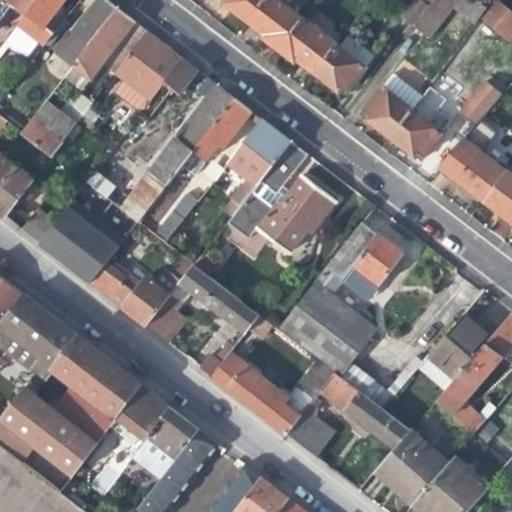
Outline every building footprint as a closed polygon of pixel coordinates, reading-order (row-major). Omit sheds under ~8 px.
[(36,0),(38,1),(38,0),(0,0),(0,20),(15,0),(36,0)] [(64,0),(38,0),(38,1),(20,24),(46,44),(54,34),(45,26),(64,0)] [(108,2),(105,0),(98,0),(56,53),(75,67),(119,10),(108,2)] [(220,0),(230,7),(247,20),(262,0),(220,0)] [(277,46),(280,48),(303,19),(313,6),(304,0),(262,0),(247,20),(264,33),(263,35),(267,39),(268,42),(274,46),(277,46)] [(413,0),(402,15),(414,25),(433,0),(413,0)] [(475,24),(480,19),(487,8),(477,0),(433,0),(414,25),(430,38),(454,8),(475,24)] [(498,0),(493,0),(487,8),(502,20),(511,10),(498,0)] [(501,37),(510,26),(502,20),(487,8),(480,19),(501,37)] [(92,81),(108,61),(127,35),(136,23),(119,10),(75,67),(92,81)] [(511,10),(502,20),(510,26),(511,27),(511,10)] [(299,60),(316,73),(337,45),(303,19),(280,48),(284,51),(283,53),(290,58),(292,57),(297,61),(299,60)] [(108,61),(120,70),(148,33),(136,23),(127,35),(108,61)] [(165,83),(184,60),(166,47),(148,33),(120,70),(117,74),(152,101),(165,83)] [(347,37),(339,47),(366,68),(373,58),(347,37)] [(345,95),(366,68),(339,47),(337,45),(316,73),(331,84),(345,95)] [(200,72),(184,60),(165,83),(173,90),(181,96),(200,72)] [(85,90),(92,81),(75,67),(68,76),(85,90)] [(375,125),(391,137),(412,110),(420,99),(392,77),(382,89),(381,89),(361,114),(375,125)] [(501,95),(487,83),(460,113),(474,126),(501,95)] [(184,143),(178,138),(152,172),(169,186),(191,158),(236,100),(218,86),(204,105),(190,123),(195,127),(184,143)] [(0,117),(8,123),(23,135),(29,127),(35,121),(36,119),(5,95),(2,100),(0,101),(0,117)] [(432,109),(420,99),(412,110),(424,119),(432,109)] [(224,150),(254,114),(243,105),(236,100),(191,158),(195,161),(199,156),(207,162),(214,153),(219,147),(224,150)] [(36,119),(35,121),(64,143),(78,125),(48,102),(36,119)] [(432,109),(424,119),(442,134),(451,123),(432,109)] [(421,160),(442,134),(424,119),(412,110),(391,137),(411,153),(421,160)] [(0,133),(8,123),(0,117),(0,133)] [(64,143),(35,121),(29,127),(23,135),(53,158),(57,152),(64,143)] [(233,199),(235,200),(242,206),(252,192),(292,143),(277,131),(263,121),(229,165),(248,180),(233,199)] [(454,178),(483,200),(509,169),(507,167),(505,169),(484,153),(498,135),(481,121),(441,168),(454,178)] [(185,129),(178,138),(184,143),(195,127),(190,123),(185,129)] [(307,154),(292,143),(252,192),(242,206),(236,213),(257,229),(256,230),(289,256),(290,254),(308,231),(313,234),(335,205),(337,207),(338,205),(320,191),(301,177),(300,178),(302,179),(285,200),(277,193),(307,154)] [(63,157),(57,152),(53,158),(59,162),(63,157)] [(0,213),(7,218),(34,183),(0,157),(0,213)] [(511,164),(509,169),(483,200),(485,202),(487,199),(505,213),(503,216),(511,223),(511,164)] [(97,172),(89,183),(108,198),(116,189),(97,172)] [(139,224),(169,186),(152,172),(151,174),(149,173),(122,208),(118,204),(116,205),(139,224)] [(156,235),(168,244),(174,237),(183,224),(199,203),(188,194),(156,235)] [(75,199),(41,245),(55,256),(79,274),(92,284),(108,263),(128,235),(75,199)] [(233,217),(236,213),(242,206),(235,200),(226,211),(233,217)] [(39,212),(23,231),(41,245),(56,226),(39,212)] [(363,223),(327,269),(370,301),(392,272),(404,255),(363,223)] [(200,258),(174,237),(168,244),(186,259),(187,260),(195,266),(200,258)] [(202,257),(200,258),(195,266),(208,276),(215,267),(202,257)] [(195,266),(187,260),(174,276),(182,282),(195,266)] [(127,278),(108,263),(92,284),(112,300),(147,327),(170,297),(176,290),(178,287),(182,282),(174,276),(168,271),(156,286),(146,278),(141,284),(129,275),(127,278)] [(246,332),(252,325),(259,316),(208,276),(195,266),(182,282),(193,291),(222,314),(246,332)] [(0,327),(26,294),(0,273),(0,327)] [(176,290),(170,297),(175,301),(181,306),(193,291),(182,282),(178,287),(176,290)] [(278,330),(318,361),(333,372),(347,383),(383,410),(394,397),(351,365),(378,330),(315,283),(278,330)] [(41,359),(38,363),(33,369),(45,378),(53,369),(79,335),(48,312),(26,294),(0,327),(0,350),(9,339),(12,335),(41,359)] [(170,297),(147,327),(158,336),(170,345),(190,319),(178,310),(181,306),(175,301),(170,297)] [(511,312),(498,328),(455,379),(436,401),(474,433),(484,421),(490,414),(486,410),(484,411),(466,397),(505,352),(511,343),(511,312)] [(271,325),(259,316),(252,325),(264,334),(271,325)] [(429,356),(455,379),(498,328),(487,320),(479,329),(472,324),(463,316),(429,356)] [(235,333),(214,359),(221,365),(231,353),(242,339),(235,333)] [(9,339),(38,363),(41,359),(12,335),(9,339)] [(81,337),(79,335),(53,369),(54,370),(81,337)] [(81,337),(54,370),(78,388),(40,439),(9,414),(0,425),(0,446),(60,494),(118,418),(143,385),(109,358),(81,337)] [(246,364),(231,353),(221,365),(212,377),(249,407),(285,435),(300,415),(301,415),(287,404),(278,405),(275,402),(278,397),(242,369),(246,364)] [(211,356),(201,369),(212,377),(221,365),(214,359),(211,356)] [(312,399),(320,390),(333,372),(318,361),(298,387),(312,399)] [(320,390),(334,401),(347,383),(333,372),(320,390)] [(362,422),(395,447),(410,430),(383,410),(347,383),(334,401),(362,422)] [(118,418),(146,440),(171,406),(155,394),(143,385),(118,418)] [(161,471),(165,475),(201,429),(184,416),(171,406),(146,440),(143,444),(149,449),(154,442),(166,451),(158,462),(165,467),(161,471)] [(328,437),(300,415),(285,435),(313,456),(328,437)] [(511,458),(511,445),(484,421),(474,433),(474,434),(508,463),(511,458)] [(201,429),(165,475),(140,509),(143,511),(168,511),(208,461),(220,445),(201,429)] [(451,461),(410,430),(395,447),(386,457),(375,471),(392,485),(414,504),(451,461)] [(139,442),(122,432),(90,488),(107,498),(139,442)] [(455,456),(451,461),(414,504),(423,511),(464,511),(489,485),(455,456)] [(235,511),(263,478),(245,464),(235,477),(207,511),(235,511)] [(235,511),(280,511),(291,499),(277,489),(263,478),(235,511)] [(280,511),(307,511),(291,499),(280,511)]
